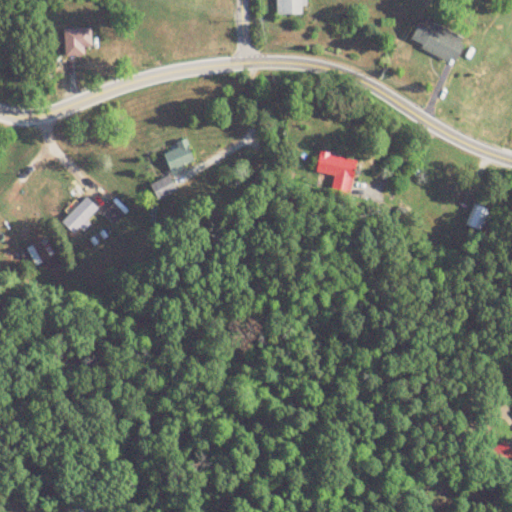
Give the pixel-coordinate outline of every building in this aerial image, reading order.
[(278,0),(278,15),(306,15),(306,0),(278,0)] [(468,38),(423,18),(411,43),(456,64),(468,38)] [(91,48),(91,29),(65,29),(65,57),(85,57),(85,48),(91,48)] [(195,165),(187,141),(163,149),(171,172),(195,165)] [(356,161),(320,151),(314,175),(349,185),(356,161)] [(177,191),(168,175),(150,185),(159,201),(177,191)] [(60,215),(70,233),(100,217),(90,199),(60,215)] [(102,213),(113,224),(126,212),(114,200),(102,213)] [(463,226),(478,232),(488,209),(473,203),(463,226)]
